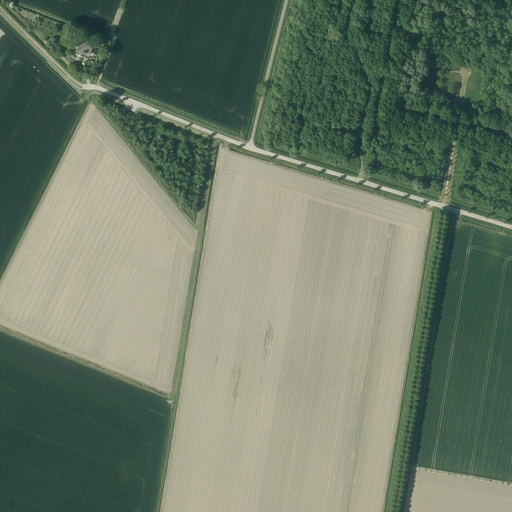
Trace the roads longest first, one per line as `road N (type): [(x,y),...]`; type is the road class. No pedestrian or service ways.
road 1 (unclassified): [(511,227),(83,87)]
road 2 (track): [(172,400),(214,135)]
